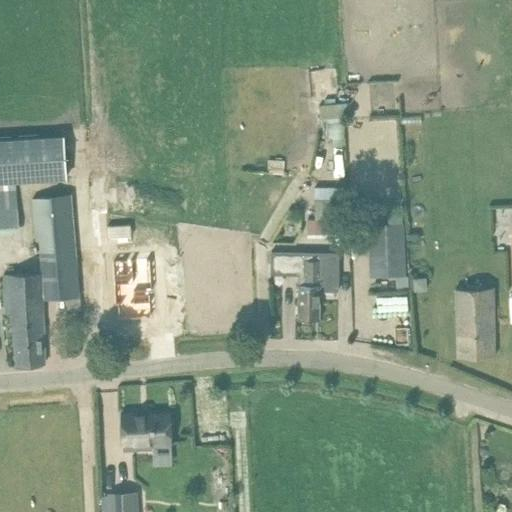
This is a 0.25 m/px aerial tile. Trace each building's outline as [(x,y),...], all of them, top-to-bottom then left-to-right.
[(324,121),(346,120),(346,103),(323,104),(324,121)] [(0,180),(67,176),(65,135),(0,139),(0,180)] [(17,187),(0,188),(0,232),(21,231),(17,187)] [(316,218),(309,218),(309,235),(349,235),(349,187),(316,187),(316,218)] [(72,193),(30,195),(34,252),(39,252),(40,271),(42,299),(78,297),(72,193)] [(404,224),(368,225),(370,275),(406,274),(404,224)] [(271,251),(271,274),(298,274),(297,319),(320,319),(320,290),(338,291),(338,251),(271,251)] [(215,263),(110,268),(112,331),(216,324),(215,263)] [(11,314),(16,365),(45,362),(42,299),(40,271),(3,273),(5,314),(11,314)] [(414,278),(415,290),(426,289),(425,277),(414,278)] [(455,287),(457,337),(458,357),(495,356),(494,336),(493,287),(455,287)] [(142,411),(121,412),(124,447),(132,447),(132,449),(152,448),(152,443),(171,442),(169,413),(142,414),(142,411)] [(110,511),(135,511),(135,492),(110,494),(110,511)]
